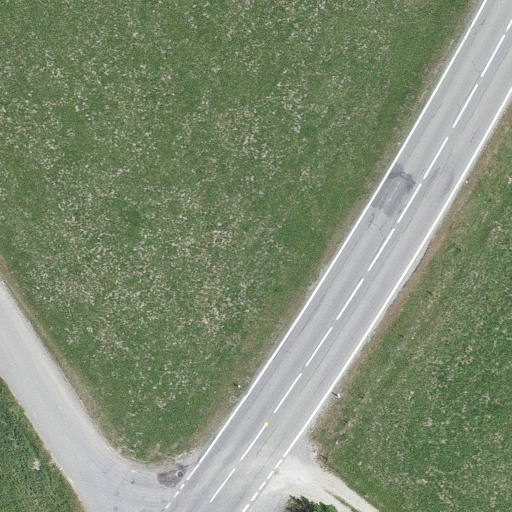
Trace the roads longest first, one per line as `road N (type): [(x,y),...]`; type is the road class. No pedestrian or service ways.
road 1 (primary): [(511,5),(341,302),(196,511)]
road 2 (unclassified): [(128,511),(0,328)]
